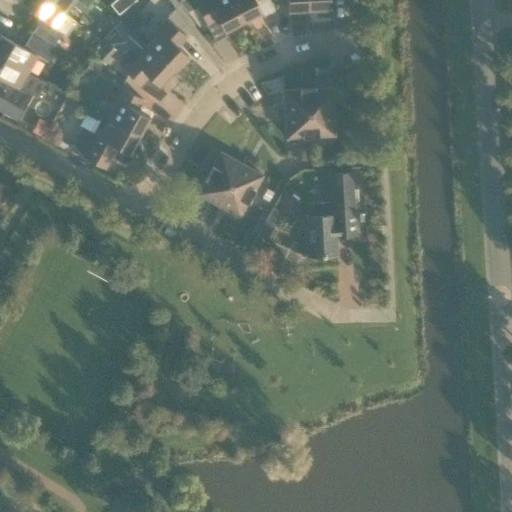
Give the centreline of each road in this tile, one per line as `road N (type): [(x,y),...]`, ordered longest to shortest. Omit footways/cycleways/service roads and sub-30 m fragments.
road 1 (tertiary): [(498,297),(479,0)]
road 2 (residential): [(145,209),(183,135),(234,78),(308,47),(354,41)]
road 3 (residential): [(391,313),(336,315),(145,209)]
road 4 (tertiary): [(511,478),(498,297)]
road 5 (residential): [(145,209),(0,130)]
